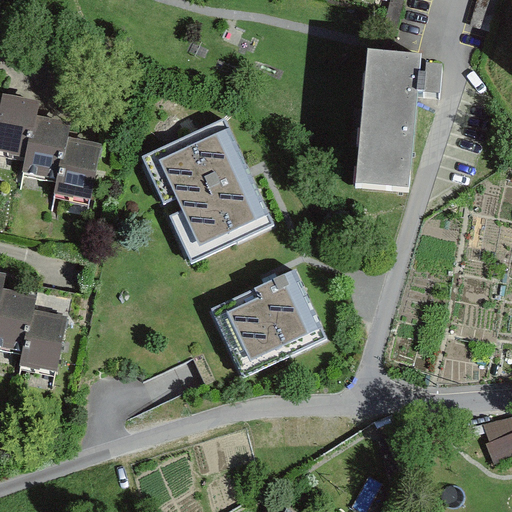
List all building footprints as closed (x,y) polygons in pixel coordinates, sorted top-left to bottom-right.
[(481,0),(473,29),(492,35),(502,0),(481,0)] [(389,57),(369,55),(356,190),(410,196),(419,98),(442,100),(445,70),(428,68),(427,76),(421,76),(423,60),(389,57)] [(42,107),(7,100),(0,130),(0,149),(32,156),(39,121),(42,107)] [(74,129),(39,121),(32,156),(29,171),(63,178),(71,143),(74,129)] [(229,123),(148,161),(197,266),(278,229),(251,172),(229,123)] [(95,199),(106,150),(71,143),(63,178),(61,192),(95,199)] [(218,315),(249,381),(330,343),(299,276),(272,289),(218,315)] [(36,314),(39,300),(4,293),(0,309),(0,343),(28,350),(36,314)] [(59,371),(70,322),(36,314),(28,350),(25,363),(59,371)] [(511,435),(488,445),(498,467),(511,460),(511,435)] [(399,436),(380,440),(390,484),(409,480),(399,436)]
